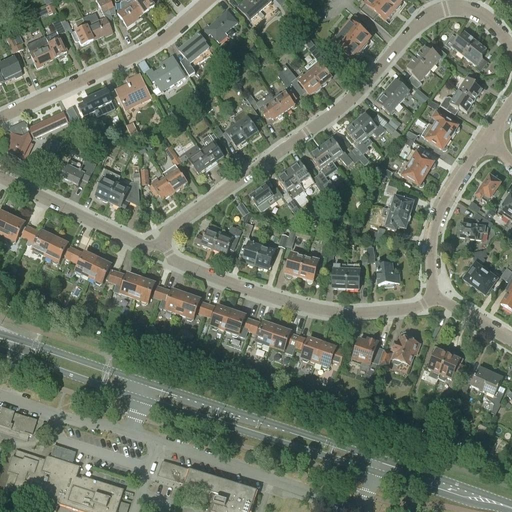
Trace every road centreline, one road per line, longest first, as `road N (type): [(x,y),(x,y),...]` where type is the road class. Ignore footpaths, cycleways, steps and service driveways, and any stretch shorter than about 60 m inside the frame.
road 1 (residential): [(163,244),(174,224),(364,92),(428,15),(466,9),(511,47)]
road 2 (residential): [(434,297),(414,308),(320,311),(184,266),(163,244)]
road 3 (primary): [(379,459),(147,383)]
road 4 (primary): [(142,399),(375,471)]
road 5 (residential): [(361,509),(129,435)]
road 6 (residential): [(0,118),(125,62),(209,0)]
road 7 (residential): [(163,244),(143,247),(0,177)]
road 8 (residential): [(434,297),(436,219),(489,137)]
road 9 (primary): [(147,383),(0,335)]
road 10 (primary): [(0,350),(142,399)]
road 11 (primary): [(375,471),(507,508)]
road 12 (primary): [(507,508),(379,459)]
road 13 (residential): [(129,435),(0,396)]
